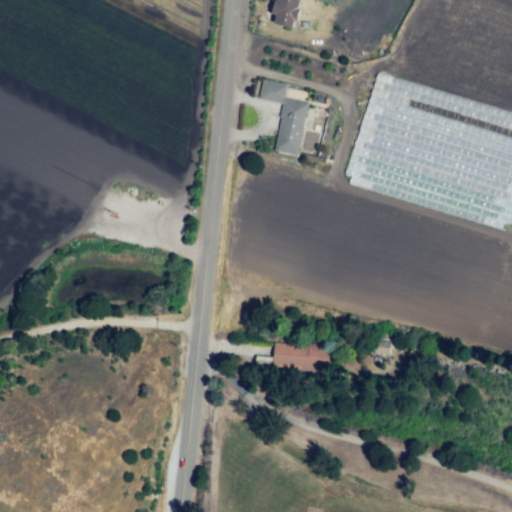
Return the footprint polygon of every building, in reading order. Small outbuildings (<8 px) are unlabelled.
[(273,0),(304,0),(303,24),(271,21),(273,0)] [(258,81),(283,86),(280,102),(255,97),(258,81)] [(273,152),(283,102),(305,106),(295,156),(273,152)] [(271,369),(273,339),(328,342),(326,372),(271,369)] [(373,339),(390,340),(389,354),(372,354),(373,339)] [(348,374),(350,361),(381,365),(379,377),(348,374)]
